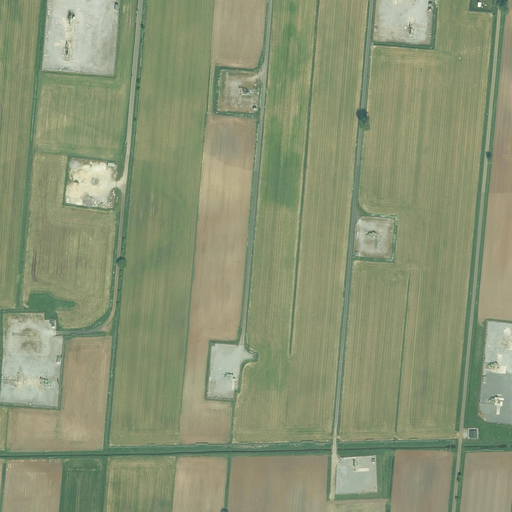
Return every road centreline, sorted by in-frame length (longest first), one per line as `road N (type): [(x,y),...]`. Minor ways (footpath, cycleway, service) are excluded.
road 1 (unclassified): [(499,0),(453,511)]
road 2 (track): [(372,0),(334,447)]
road 3 (track): [(271,0),(243,345)]
